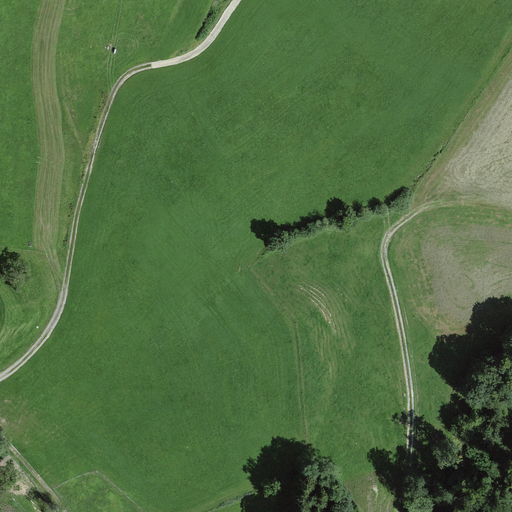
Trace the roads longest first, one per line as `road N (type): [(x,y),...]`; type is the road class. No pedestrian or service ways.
road 1 (track): [(241,0),(201,52),(122,79),(83,198),(59,315),(0,378)]
road 2 (track): [(511,195),(423,210),(391,231),(382,252),(411,381),(408,511)]
